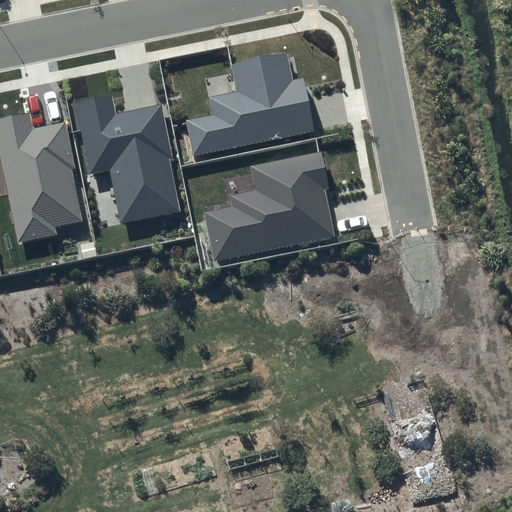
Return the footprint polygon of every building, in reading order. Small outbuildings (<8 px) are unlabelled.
[(212,115),(185,122),(191,157),(315,131),(304,77),(293,80),(288,54),(231,65),(235,92),(208,98),(212,115)] [(111,96),(74,104),(90,173),(110,170),(122,223),(182,211),(159,105),(114,114),(111,96)] [(29,113),(0,119),(0,152),(20,243),(58,236),(55,227),(83,221),(64,122),(32,129),(29,113)] [(205,213),(215,261),(337,236),(320,152),(251,166),(256,190),(229,195),(232,208),(205,213)] [(266,474),(227,484),(234,511),(238,511),(273,503),(266,474)]
